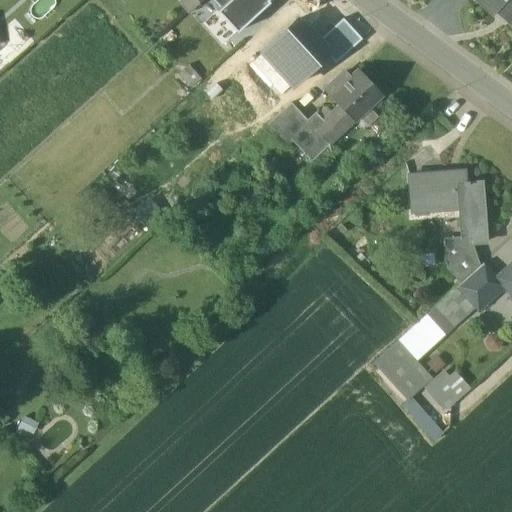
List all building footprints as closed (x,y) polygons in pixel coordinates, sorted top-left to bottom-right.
[(177,0),(177,1),(188,13),(196,5),(202,0),(177,0)] [(202,0),(196,5),(208,18),(228,0),(202,0)] [(254,15),(240,0),(230,0),(249,20),(254,15)] [(240,0),(254,15),(270,0),(240,0)] [(511,0),(474,0),(491,15),(495,10),(511,25),(511,0)] [(296,22),(262,53),(277,70),(291,86),(292,87),(326,56),(296,22)] [(262,53),(251,64),(265,80),(277,70),(262,53)] [(291,86),(277,70),(265,80),(280,96),(291,86)] [(358,71),(339,88),(334,83),(326,91),(339,104),(354,121),(381,96),(358,71)] [(291,102),(265,126),(274,137),(301,112),(291,102)] [(339,104),(323,119),(318,114),(309,122),(301,112),(274,137),(285,148),(292,142),(310,162),(313,160),(310,158),(326,143),(328,146),(354,121),(339,104)] [(468,183),(464,183),(463,176),(441,177),(441,174),(409,177),(411,204),(428,203),(428,211),(459,210),(461,237),(461,245),(472,244),(485,244),(482,183),(468,184),(468,183)] [(478,267),(472,244),(461,245),(461,237),(443,238),(445,269),(458,285),(478,267)] [(499,281),(482,263),(478,267),(458,285),(455,288),(476,311),(509,280),(505,276),(499,281)] [(511,265),(503,274),(505,276),(509,280),(511,283),(511,265)] [(429,381),(395,344),(371,366),(405,403),(423,386),(429,381)] [(429,381),(423,386),(440,406),(445,402),(449,407),(468,391),(454,374),(448,379),(441,370),(429,381)]
